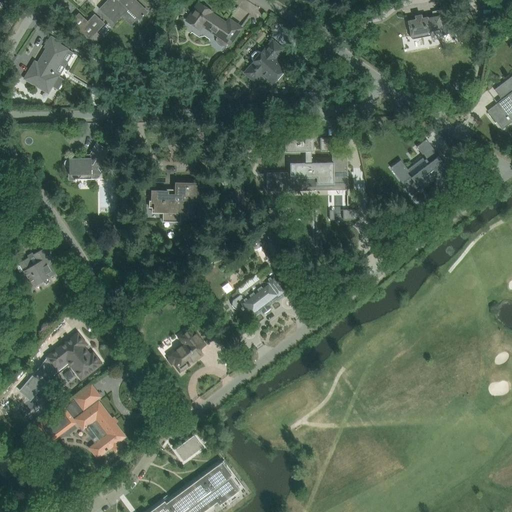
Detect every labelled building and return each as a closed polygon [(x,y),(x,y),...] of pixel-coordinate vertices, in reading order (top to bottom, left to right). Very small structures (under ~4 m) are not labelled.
[(108,0),(100,9),(107,16),(114,23),(127,9),(139,20),(147,12),(134,0),(108,0)] [(228,42),(230,44),(235,37),(241,28),(229,20),(227,25),(210,13),(212,11),(199,3),(194,11),(186,21),(199,30),(202,25),(219,36),(216,39),(217,44),(221,46),(226,46),(228,42)] [(409,22),(407,23),(408,28),(410,27),(411,35),(411,36),(430,32),(442,30),(449,29),(448,26),(446,16),(445,10),(438,11),(439,17),(433,18),(428,19),(427,18),(422,19),(421,15),(415,16),(416,20),(408,21),(409,22)] [(88,22),(79,31),(89,40),(104,24),(94,15),(88,22)] [(60,45),(61,43),(51,37),(44,48),(46,49),(35,67),(32,66),(24,79),(37,87),(39,85),(50,91),(52,87),(57,89),(63,79),(54,73),(67,49),(60,45)] [(252,59),(254,61),(251,65),(252,65),(245,73),(255,81),(262,74),(265,77),(268,74),(275,80),(286,68),(275,59),(283,50),(273,41),(265,50),(264,50),(261,53),(258,52),(256,52),(253,54),(252,56),(252,59)] [(511,76),(502,84),(494,90),(502,100),(488,111),(502,130),(511,122),(509,118),(511,116),(511,76)] [(336,138),(321,138),(321,151),(336,151),(337,151),(336,138)] [(427,140),(417,148),(422,155),(432,147),(427,140)] [(290,174),(277,174),(278,188),(301,187),(301,178),(317,177),(317,187),(348,187),(347,177),(353,177),(352,168),(346,168),(346,165),(336,165),(336,151),(332,151),(332,163),(312,163),(311,142),(304,143),(303,152),(305,152),(305,163),(290,164),(290,174)] [(91,179),(96,179),(98,178),(100,176),(101,174),(100,171),(98,169),(109,150),(97,143),(89,157),(86,157),(83,156),(74,156),(73,159),(68,159),(66,161),(64,163),(64,166),(66,168),(69,169),(69,180),(75,179),(75,181),(79,181),(82,175),(91,174),(91,179)] [(399,161),(391,168),(412,195),(414,194),(435,178),(441,185),(452,176),(446,169),(448,168),(444,162),(442,164),(440,162),(442,160),(439,156),(429,163),(411,177),(399,161)] [(180,222),(180,213),(187,213),(187,199),(197,200),(197,194),(198,184),(176,184),(176,193),(153,192),(153,202),(156,202),(156,211),(162,211),(162,222),(180,222)] [(268,229),(255,235),(255,236),(252,238),(251,238),(251,239),(250,240),(249,241),(249,242),(249,243),(250,244),(250,245),(250,246),(251,247),(252,247),(252,248),(253,248),(254,248),(255,248),(256,248),(257,248),(258,248),(261,246),(269,261),(281,254),(268,229)] [(21,273),(24,271),(33,287),(57,273),(48,257),(51,256),(46,247),(34,255),(16,265),(21,273)] [(277,301),(288,292),(272,270),(260,279),(256,274),(236,290),(240,295),(234,300),(233,300),(233,301),(232,302),(232,303),(232,304),(232,305),(232,306),(233,307),(234,308),(235,309),(236,309),(237,309),(238,309),(239,309),(240,309),(241,308),(242,310),(243,309),(251,319),(261,311),(263,313),(265,313),(270,309),(270,307),(269,305),(276,299),(277,301)] [(227,293),(234,288),(229,282),(222,287),(227,293)] [(184,343),(168,355),(169,356),(171,358),(169,359),(172,363),(174,362),(179,369),(187,364),(189,366),(190,365),(189,364),(203,354),(199,349),(205,345),(192,328),(186,333),(179,338),(182,341),(184,343)] [(82,379),(93,370),(101,364),(93,354),(90,356),(83,346),(85,344),(78,334),(47,357),(55,367),(66,359),(82,379)] [(84,409),(91,403),(99,397),(91,386),(75,398),(84,409)] [(115,451),(123,445),(119,440),(124,437),(98,403),(77,419),(96,444),(91,448),(97,457),(111,446),(115,451)] [(49,444),(76,423),(64,407),(37,427),(49,444)] [(194,436),(175,450),(184,462),(203,448),(194,436)] [(207,511),(215,507),(213,504),(217,502),(218,501),(220,505),(222,503),(226,500),(227,502),(238,494),(238,495),(240,493),(228,476),(230,475),(223,466),(213,473),(211,470),(210,470),(211,471),(192,485),(191,484),(193,488),(178,499),(175,495),(175,496),(176,497),(159,510),(156,506),(156,507),(157,508),(151,511),(207,511)]
